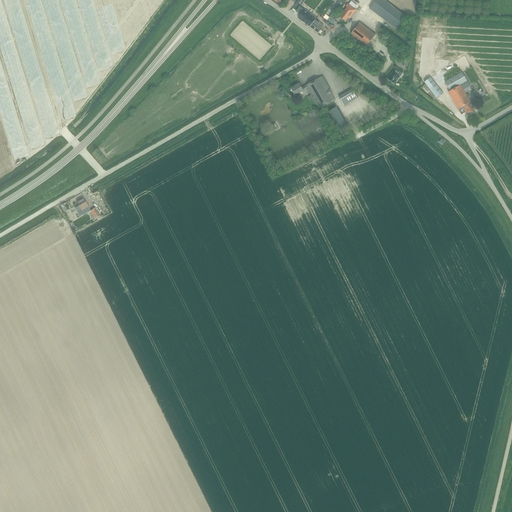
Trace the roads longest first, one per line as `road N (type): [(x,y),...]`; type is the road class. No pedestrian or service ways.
road 1 (unclassified): [(0,235),(314,55),(324,42)]
road 2 (secondary): [(0,205),(79,148),(172,44)]
